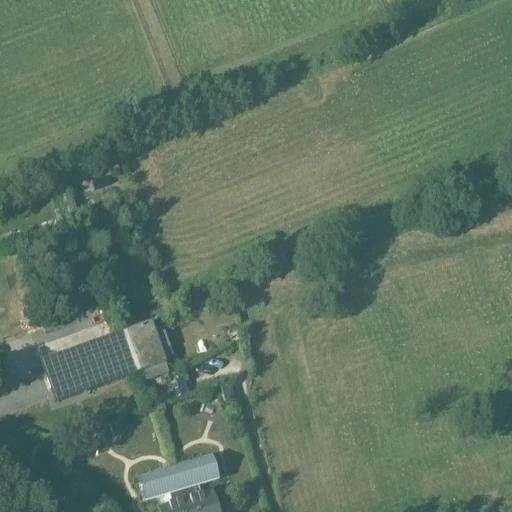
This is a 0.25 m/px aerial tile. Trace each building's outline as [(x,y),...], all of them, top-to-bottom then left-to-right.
[(99,179),(90,182),(94,193),(106,189),(102,178),(99,179)] [(129,335),(126,336),(140,376),(143,383),(168,374),(163,360),(171,357),(163,334),(160,324),(149,328),(129,335)] [(63,359),(40,367),(54,407),(63,403),(140,376),(126,336),(122,338),(63,359)] [(182,381),(174,384),(179,398),(187,396),(182,381)] [(220,392),(225,407),(234,404),(230,389),(220,392)] [(123,424),(109,428),(113,438),(127,433),(123,424)] [(170,474),(181,511),(204,511),(203,507),(189,511),(185,495),(214,486),(207,464),(170,474)] [(181,511),(170,474),(135,484),(141,506),(165,499),(169,511),(181,511)]
